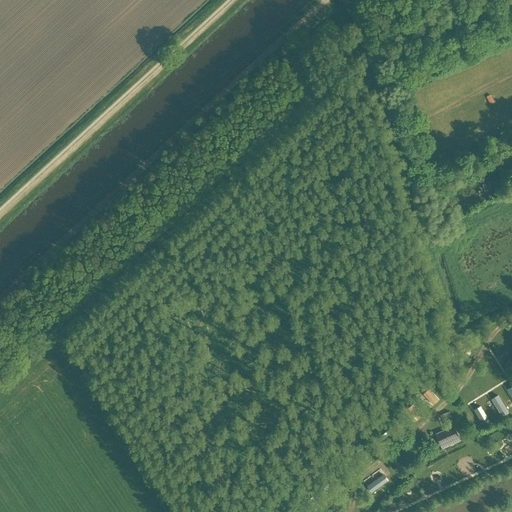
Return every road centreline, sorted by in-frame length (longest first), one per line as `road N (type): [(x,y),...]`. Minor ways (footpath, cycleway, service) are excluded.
road 1 (track): [(0,294),(279,42)]
road 2 (track): [(239,0),(0,220)]
road 3 (track): [(511,319),(489,338),(452,394),(337,496),(332,511)]
